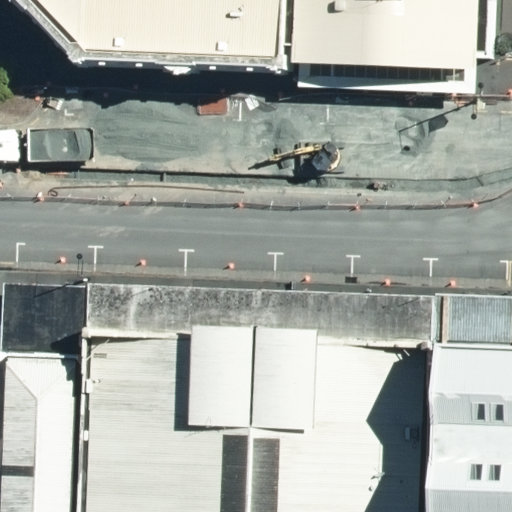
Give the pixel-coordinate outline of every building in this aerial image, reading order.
[(7,0),(70,64),(321,68),(457,71),(474,71),(474,60),(497,60),(498,0),(7,0)] [(86,334),(88,286),(3,283),(2,331),(86,334)] [(86,334),(438,344),(438,297),(88,286),(86,334)] [(511,299),(438,297),(438,344),(511,346),(511,299)] [(0,511),(79,511),(86,334),(2,331),(0,400),(0,511)] [(250,340),(86,334),(79,511),(432,511),(438,344),(250,340)] [(511,511),(511,346),(438,344),(432,511),(511,511)]
